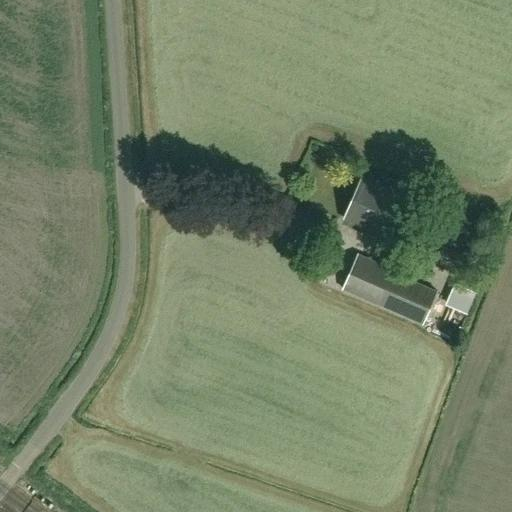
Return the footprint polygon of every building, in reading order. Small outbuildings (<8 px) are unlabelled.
[(363,177),(345,219),(400,243),(419,201),(363,177)] [(445,220),(446,218),(454,199),(437,191),(427,212),(445,220)] [(444,246),(437,263),(457,271),(464,254),(444,246)] [(395,268),(359,253),(342,289),(424,325),(439,291),(393,271),(395,268)] [(461,286),(451,307),(467,314),(477,293),(461,286)]
